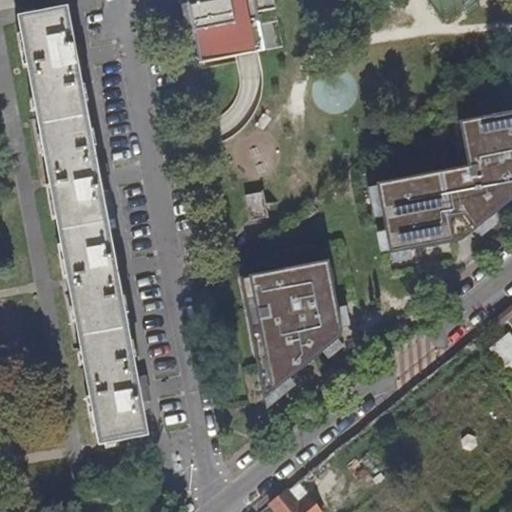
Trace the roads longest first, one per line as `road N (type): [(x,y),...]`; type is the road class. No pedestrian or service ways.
road 1 (unclassified): [(163,0),(165,9),(117,11),(163,280),(222,503)]
road 2 (unclassified): [(222,503),(511,267)]
